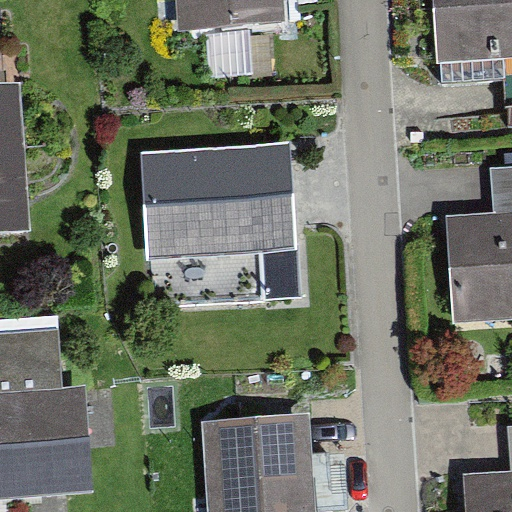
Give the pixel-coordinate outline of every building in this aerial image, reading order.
[(287,0),(178,0),(181,30),(289,21),(287,0)] [(511,0),(432,0),(436,64),(440,64),(441,85),(504,81),(506,106),(511,105),(511,0)] [(252,31),(209,38),(210,78),(254,77),(252,31)] [(24,81),(0,82),(0,230),(33,229),(24,81)] [(290,143),(143,154),(154,310),(301,300),(290,143)] [(495,212),(447,216),(456,322),(511,317),(511,165),(491,167),(495,212)] [(0,495),(94,488),(87,385),(67,387),(61,315),(0,319),(0,495)] [(314,511),(309,416),(203,423),(208,509),(195,510),(195,511),(314,511)] [(511,511),(511,425),(509,426),(511,470),(464,473),(465,511),(511,511)]
